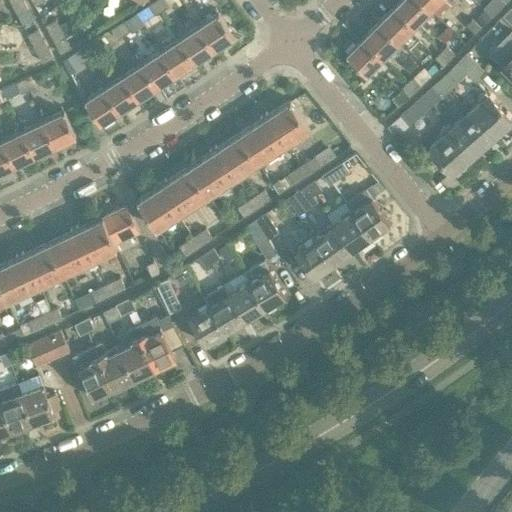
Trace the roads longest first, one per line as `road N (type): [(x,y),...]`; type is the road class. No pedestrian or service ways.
road 1 (residential): [(0,480),(284,348),(444,235)]
road 2 (secondary): [(511,304),(283,464),(186,511)]
road 3 (residential): [(0,213),(98,172),(289,42)]
road 4 (residential): [(444,235),(289,42)]
